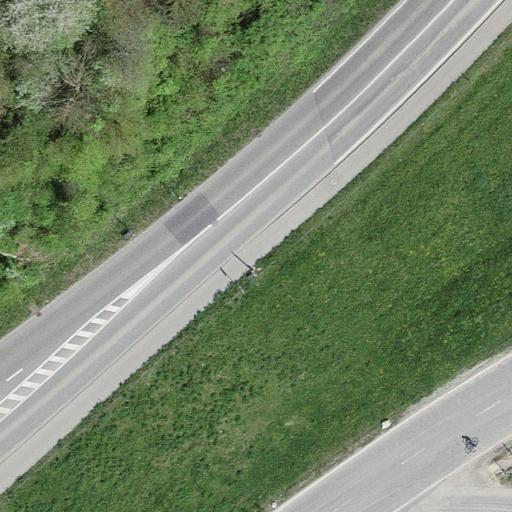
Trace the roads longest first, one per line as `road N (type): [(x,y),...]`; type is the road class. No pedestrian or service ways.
road 1 (secondary): [(458,0),(153,281),(0,401)]
road 2 (unclassified): [(344,511),(511,399)]
